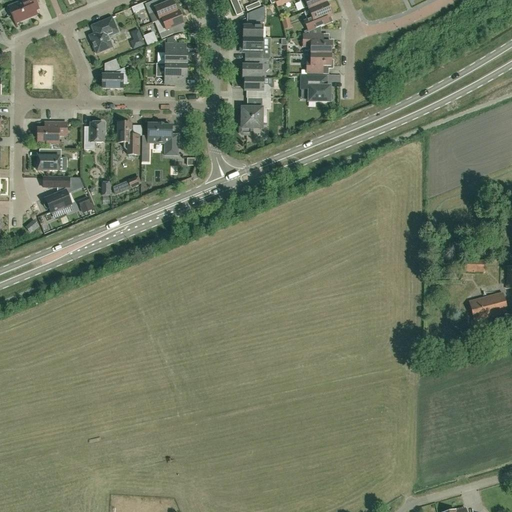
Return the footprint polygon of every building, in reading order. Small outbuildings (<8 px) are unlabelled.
[(36,14),(36,13),(35,10),(38,8),(37,6),(34,0),(20,0),(22,2),(9,7),(8,7),(15,24),(31,18),(35,16),(36,15),(36,14)] [(157,8),(167,4),(165,0),(157,0),(154,1),(157,8)] [(237,2),(241,0),(229,0),(236,17),(242,14),(237,2)] [(309,11),(326,4),(324,0),(298,0),(300,3),(303,10),(307,8),(309,11)] [(152,24),(154,23),(177,13),(172,2),(167,4),(157,8),(154,1),(145,5),(149,16),(152,24)] [(297,12),(303,10),(300,3),(295,6),(297,12)] [(142,4),(131,8),(134,15),(144,10),(142,4)] [(329,9),(326,4),(309,11),(304,13),(307,21),(304,22),(308,33),(323,27),(330,24),(327,18),(333,16),(330,9),(329,9)] [(177,13),(154,23),(161,40),(166,37),(173,35),(170,30),(181,25),(183,24),(178,13),(177,13)] [(302,23),(304,22),(307,21),(304,13),(298,15),(302,23)] [(89,37),(96,55),(112,48),(108,38),(118,33),(112,19),(91,27),(95,35),(89,37)] [(243,39),(262,39),(262,27),(260,27),(261,19),(260,19),(253,19),(249,19),(249,25),(247,27),(240,27),(240,32),(243,32),(243,39)] [(289,21),(283,23),(285,31),(291,30),(289,21)] [(170,30),(173,35),(184,32),(181,25),(170,30)] [(323,27),(308,33),(308,36),(321,35),(321,29),(324,28),(323,27)] [(144,45),(138,31),(131,34),(134,41),(130,43),(133,50),(144,45)] [(153,34),(143,38),(147,48),(158,44),(153,34)] [(311,48),(311,55),(331,55),(331,49),(333,49),(333,41),(330,41),(323,41),(323,35),(321,35),(308,36),(307,36),(303,37),(303,48),(311,48)] [(262,51),(262,39),(243,39),(243,46),(240,46),(240,52),(249,52),(249,59),(256,59),(264,59),(264,51),(262,51)] [(264,59),(269,59),(270,59),(271,40),(262,39),(262,51),(264,51),(264,59)] [(165,65),(187,65),(187,52),(185,52),(185,45),(173,45),(166,45),(165,45),(165,53),(158,53),(158,65),(165,65)] [(329,75),(329,69),(333,69),(333,61),(331,61),(331,55),(311,55),(311,62),(307,62),(306,74),(329,75)] [(269,59),(264,59),(256,59),(255,67),(245,67),(243,67),(242,79),(244,79),(263,79),(263,73),(266,73),(269,70),(269,59)] [(104,65),(104,76),(110,76),(110,70),(118,66),(116,60),(104,65)] [(156,79),(165,79),(165,65),(158,65),(156,65),(156,79)] [(186,78),(187,65),(165,65),(165,79),(165,85),(184,85),(185,78),(186,78)] [(125,73),(124,69),(120,71),(118,66),(110,70),(110,76),(104,76),(102,76),(102,89),(122,90),(122,84),(126,84),(127,81),(126,77),(125,73)] [(327,87),(327,77),(301,77),(301,91),(308,91),(308,101),(308,103),(330,103),(330,102),(331,102),(333,101),(333,96),(331,95),(330,95),(330,87),(327,87)] [(263,86),(263,79),(244,79),(244,92),(246,92),(257,92),(257,99),(258,99),(270,99),(271,89),(268,86),(263,86)] [(273,79),(263,79),(263,86),(268,86),(271,89),(273,89),(273,79)] [(270,110),(270,99),(258,99),(258,109),(247,109),(242,109),(242,123),(240,123),(240,133),(242,136),(252,136),(252,129),(262,129),(262,117),(266,117),(266,110),(270,110)] [(257,99),(247,99),(247,109),(258,109),(258,99),(257,99)] [(90,138),(84,138),(84,151),(95,151),(95,143),(103,143),(104,124),(98,124),(98,123),(96,122),(94,122),(93,123),(92,124),(90,124),(90,129),(90,138)] [(133,137),(133,136),(131,133),(131,127),(131,125),(129,125),(128,123),(126,123),(124,123),(122,125),(118,125),(117,144),(123,144),(123,149),(126,151),(128,152),(128,156),(139,156),(139,137),(133,137)] [(165,156),(178,157),(178,146),(179,146),(179,135),(172,135),(172,127),(160,127),(160,125),(157,125),(157,124),(156,123),(151,123),(150,124),(150,125),(148,125),(147,144),(165,145),(165,156)] [(67,137),(67,124),(45,124),(45,131),(38,130),(38,137),(36,137),(36,143),(37,143),(37,144),(59,144),(59,137),(67,137)] [(133,137),(139,137),(141,137),(141,128),(131,127),(131,133),(133,136),(133,137)] [(45,158),(39,158),(37,158),(37,163),(35,163),(35,170),(37,170),(37,172),(59,172),(59,159),(61,159),(61,151),(45,151),(45,158)] [(42,188),(51,189),(57,189),(69,189),(69,179),(51,179),(43,178),(42,188)] [(128,182),(131,188),(140,184),(138,178),(128,182)] [(66,192),(67,196),(83,189),(79,179),(69,179),(69,189),(57,189),(57,194),(53,196),(53,197),(66,192)] [(128,182),(113,189),(114,197),(132,190),(131,188),(128,182)] [(102,184),(102,196),(110,196),(110,184),(102,184)] [(49,209),(51,214),(71,205),(67,196),(66,192),(53,197),(45,200),(46,202),(45,203),(44,204),(44,206),(45,208),(46,209),(48,210),(49,209)] [(87,198),(77,202),(83,215),(93,211),(87,198)] [(501,227),(511,227),(511,218),(502,217),(501,227)] [(31,224),(25,229),(30,235),(39,228),(34,222),(31,224)] [(485,262),(461,261),(460,272),(485,273),(485,262)] [(474,324),(508,315),(503,295),(469,304),(474,324)]
